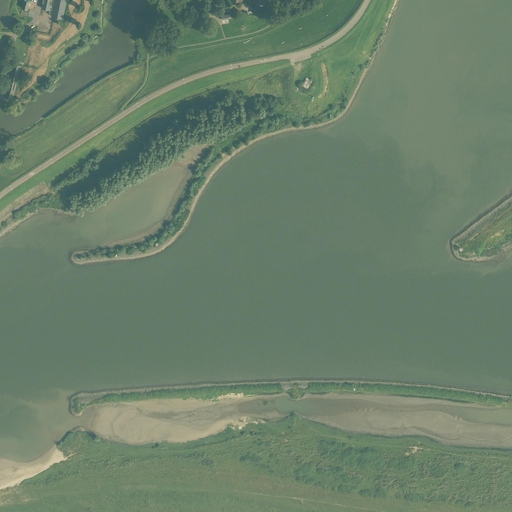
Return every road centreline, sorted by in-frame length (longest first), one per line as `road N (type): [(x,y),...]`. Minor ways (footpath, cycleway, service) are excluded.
road 1 (unclassified): [(0,196),(165,89),(334,39),(367,0)]
road 2 (track): [(291,55),(292,63),(139,132),(99,171),(9,221)]
